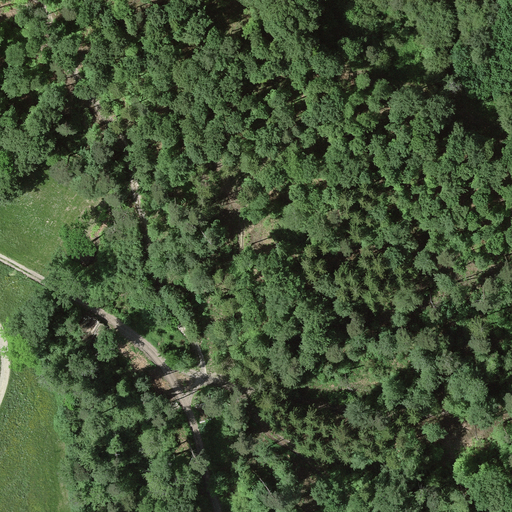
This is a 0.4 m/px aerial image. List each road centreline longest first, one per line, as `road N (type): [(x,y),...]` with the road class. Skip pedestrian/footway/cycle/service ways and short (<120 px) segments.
road 1 (track): [(205,380),(239,358),(324,272),(335,246),(342,172),(395,82),(453,106),(452,0)]
road 2 (track): [(226,367),(240,307),(243,216),(267,146),(339,70),(395,82)]
road 3 (track): [(183,400),(156,355),(108,314),(0,257)]
